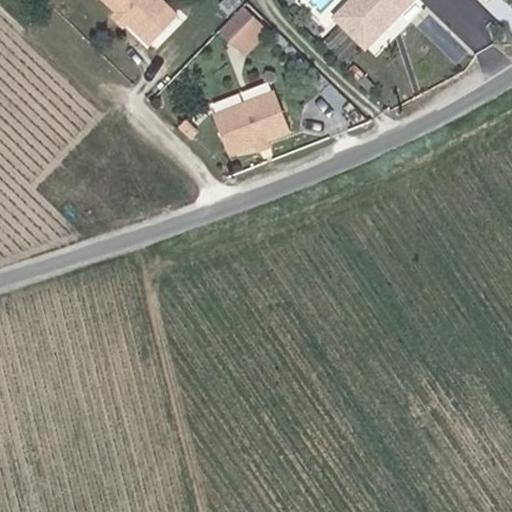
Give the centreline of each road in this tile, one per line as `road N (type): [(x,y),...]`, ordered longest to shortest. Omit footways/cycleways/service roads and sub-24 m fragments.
road 1 (unclassified): [(511,72),(392,137),(279,184),(0,278)]
road 2 (unknown): [(392,137),(275,0)]
